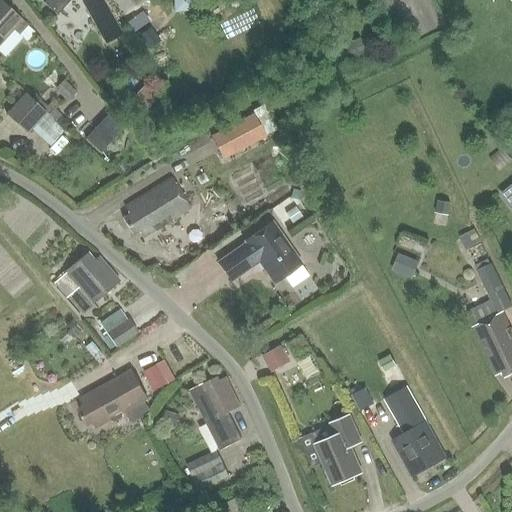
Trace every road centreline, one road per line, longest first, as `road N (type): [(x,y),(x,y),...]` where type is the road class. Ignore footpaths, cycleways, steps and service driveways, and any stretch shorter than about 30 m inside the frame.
road 1 (unclassified): [(294,511),(224,360),(75,227),(0,173)]
road 2 (unclassified): [(511,432),(457,486),(411,511)]
